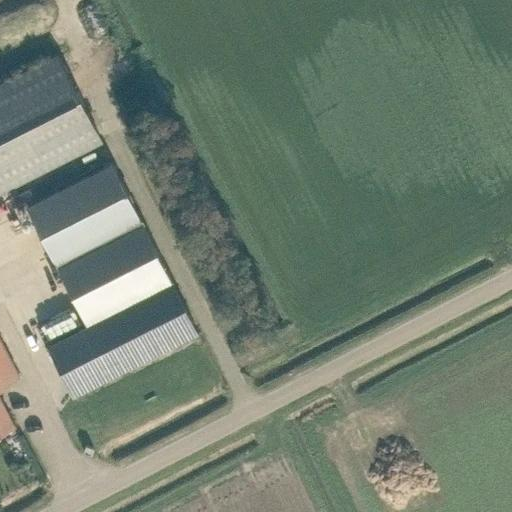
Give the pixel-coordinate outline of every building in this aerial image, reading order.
[(58,52),(0,81),(0,191),(102,139),(58,52)] [(111,159),(25,202),(86,321),(171,277),(142,219),(111,159)] [(171,277),(86,321),(46,341),(72,392),(197,328),(171,277)] [(0,387),(20,377),(0,339),(0,387)] [(0,394),(0,434),(16,426),(0,394)]
